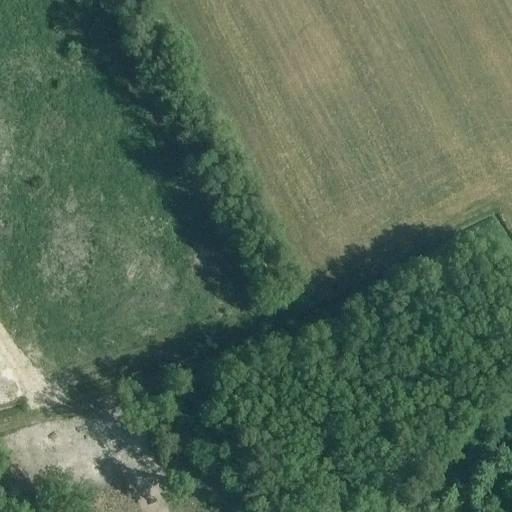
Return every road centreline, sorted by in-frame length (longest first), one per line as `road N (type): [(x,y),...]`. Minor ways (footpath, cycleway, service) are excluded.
road 1 (track): [(98,0),(250,316),(0,383)]
road 2 (track): [(0,424),(272,346),(482,235),(511,276)]
